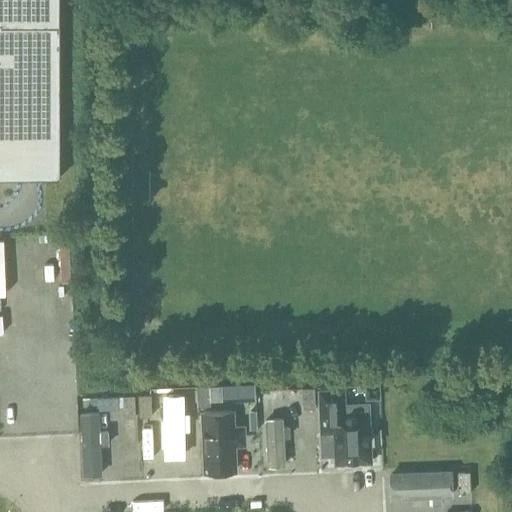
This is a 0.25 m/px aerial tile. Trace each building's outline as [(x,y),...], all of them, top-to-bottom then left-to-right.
[(0,0),(0,178),(19,179),(59,179),(60,23),(60,0),(0,0)] [(11,429),(23,429),(20,382),(8,383),(11,429)] [(197,388),(197,393),(198,409),(210,408),(210,402),(223,402),(223,404),(256,402),(255,391),(255,384),(222,386),(222,387),(197,388)] [(314,388),(302,388),(303,410),(304,410),(315,409),(314,388)] [(335,431),(336,463),(345,463),(345,467),(361,466),(361,462),(369,462),(369,445),(373,445),(373,429),(368,430),(367,413),(343,415),(342,391),(320,392),(322,431),(321,431),(321,432),(335,431)] [(134,396),(122,397),(123,418),(135,417),(134,396)] [(150,396),(138,396),(139,417),(140,417),(151,416),(150,396)] [(98,399),(98,411),(119,410),(118,398),(98,399)] [(184,400),(155,402),(156,413),(185,411),(184,400)] [(91,414),(75,415),(79,479),(95,478),(91,414)] [(237,478),(234,414),(212,415),(215,479),(237,478)] [(280,469),(278,421),(261,422),(263,470),(280,469)] [(469,472),(457,473),(458,494),(470,494),(469,472)] [(384,504),(446,503),(445,476),(383,476),(384,504)]
